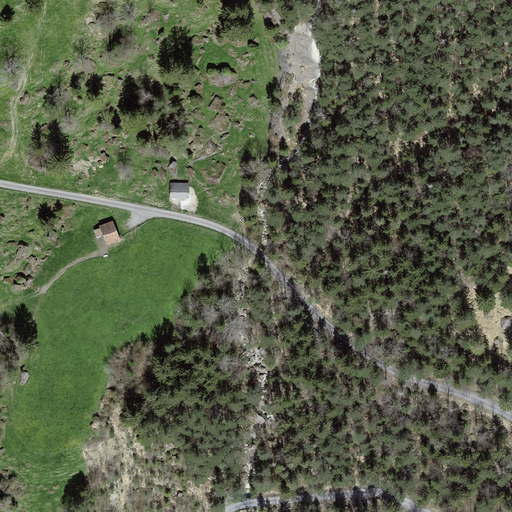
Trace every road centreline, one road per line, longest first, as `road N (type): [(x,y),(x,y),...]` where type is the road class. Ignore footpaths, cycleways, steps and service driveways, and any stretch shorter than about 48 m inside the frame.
road 1 (unclassified): [(0,184),(232,233),(362,352),(400,376),(511,415)]
road 2 (unclassified): [(425,511),(381,492),(346,491),(250,500),(225,511)]
